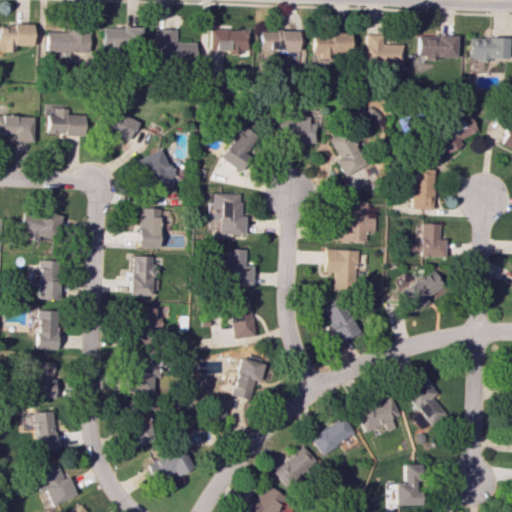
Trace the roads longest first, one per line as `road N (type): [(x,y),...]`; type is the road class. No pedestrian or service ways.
road 1 (residential): [(195,511),(248,442),(338,371),(444,336),(511,330)]
road 2 (residential): [(130,511),(93,461),(84,421),(95,195),(89,184)]
road 3 (residential): [(470,481),(482,200)]
road 4 (residential): [(312,388),(284,321),(288,196)]
